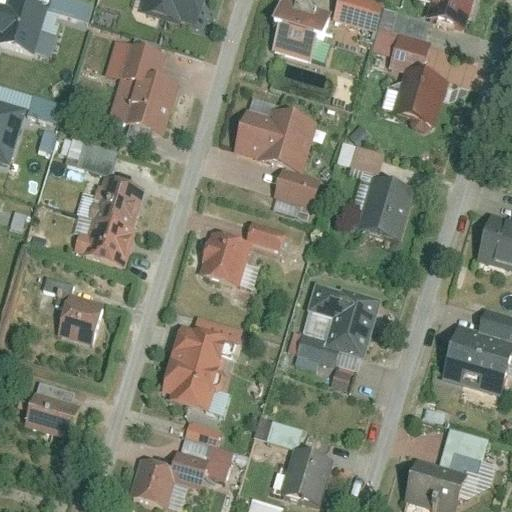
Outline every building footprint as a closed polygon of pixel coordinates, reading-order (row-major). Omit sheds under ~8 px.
[(53,9),(22,0),(14,0),(13,8),(10,7),(1,33),(6,36),(3,46),(39,57),(53,9)] [(152,0),(149,14),(203,27),(209,0),(152,0)] [(337,14),(289,0),(287,0),(280,28),(284,30),(277,53),(317,66),(324,42),(331,43),(337,14)] [(480,0),(437,0),(431,21),(472,32),(480,0)] [(383,13),(372,59),(425,72),(428,59),(438,61),(441,49),(426,46),(431,24),(383,13)] [(171,58),(120,44),(111,78),(125,81),(114,121),(170,139),(185,88),(165,81),(171,58)] [(454,85),(411,73),(398,117),(441,130),(454,85)] [(32,112),(0,102),(0,162),(16,168),(32,112)] [(323,126),(256,105),(239,155),(309,177),(323,126)] [(51,157),(57,139),(45,135),(39,153),(51,157)] [(150,191),(108,179),(92,237),(86,236),(80,256),(131,271),(141,232),(138,232),(150,191)] [(418,192),(379,181),(364,232),(405,244),(418,192)] [(511,221),(497,217),(484,261),(511,270),(511,221)] [(257,246),(218,235),(206,278),(245,289),(257,246)] [(386,303),(322,287),(313,313),(339,321),(331,352),(370,363),(386,303)] [(110,308),(77,297),(64,338),(98,349),(110,308)] [(234,342),(188,328),(168,395),(177,398),(175,403),(213,414),(234,342)] [(511,382),(511,341),(464,328),(448,381),(508,398),(511,382)] [(77,444),(86,410),(41,397),(31,431),(77,444)] [(261,422),(255,442),(297,456),(304,436),(261,422)] [(340,464),(300,452),(286,498),(326,509),(340,464)] [(183,472),(147,462),(136,500),(172,511),(183,472)] [(463,511),(472,477),(423,464),(411,504),(437,511),(463,511)]
